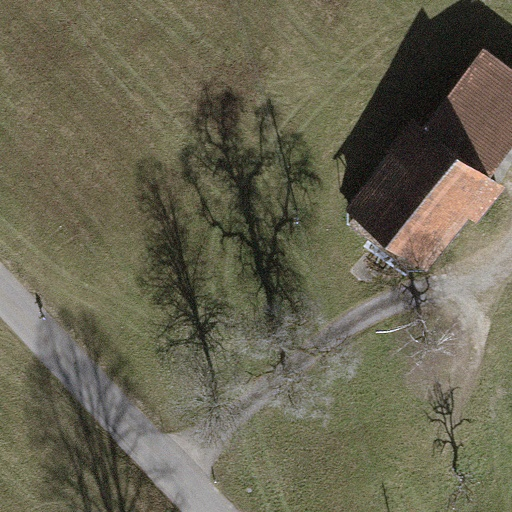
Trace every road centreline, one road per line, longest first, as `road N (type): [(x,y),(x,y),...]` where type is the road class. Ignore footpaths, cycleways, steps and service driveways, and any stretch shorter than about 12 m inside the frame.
road 1 (track): [(177,478),(306,351),(511,246)]
road 2 (tertiary): [(207,511),(0,291)]
